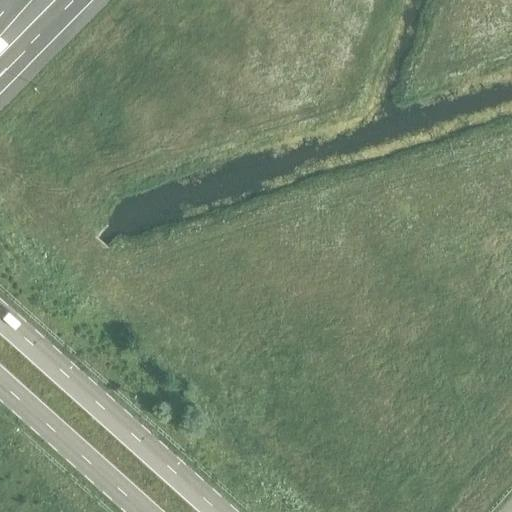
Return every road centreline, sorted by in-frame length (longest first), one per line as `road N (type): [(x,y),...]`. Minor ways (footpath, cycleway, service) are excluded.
road 1 (motorway): [(218,511),(0,314)]
road 2 (motorway): [(0,381),(144,511)]
